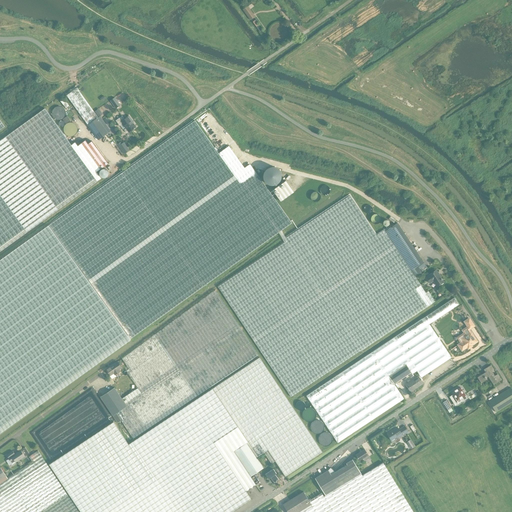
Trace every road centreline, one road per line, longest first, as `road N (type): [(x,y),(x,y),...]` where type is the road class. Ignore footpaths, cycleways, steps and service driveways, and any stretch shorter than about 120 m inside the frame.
road 1 (unknown): [(511,319),(423,199),(341,150),(270,135),(216,88),(177,87),(112,57),(52,82),(31,64),(0,70)]
road 2 (unclassified): [(247,511),(511,338)]
